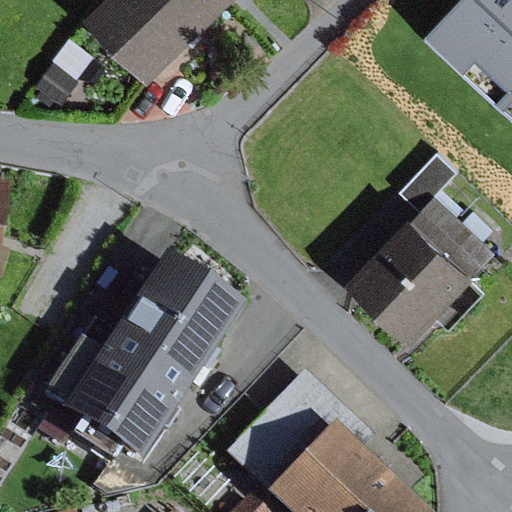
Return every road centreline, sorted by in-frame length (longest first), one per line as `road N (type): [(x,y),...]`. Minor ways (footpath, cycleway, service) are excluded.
road 1 (residential): [(511,499),(286,281),(190,160)]
road 2 (residential): [(190,160),(358,0)]
road 3 (residential): [(190,160),(0,137)]
